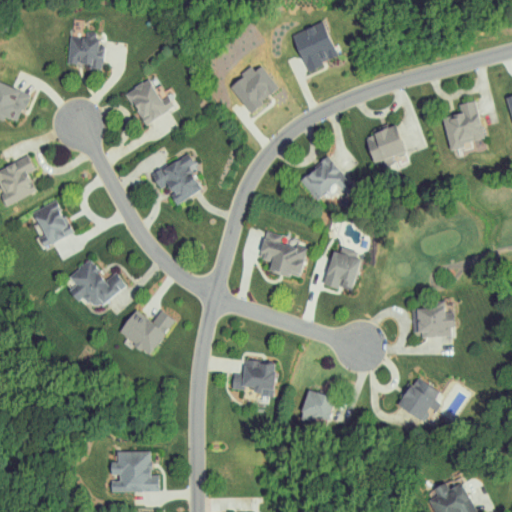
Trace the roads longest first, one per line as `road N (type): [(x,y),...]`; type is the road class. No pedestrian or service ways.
road 1 (residential): [(511,50),(334,100),(272,142),(252,166),(199,369),(197,511)]
road 2 (residential): [(78,124),(143,231),(187,279),(215,296)]
road 3 (residential): [(215,296),(361,346)]
